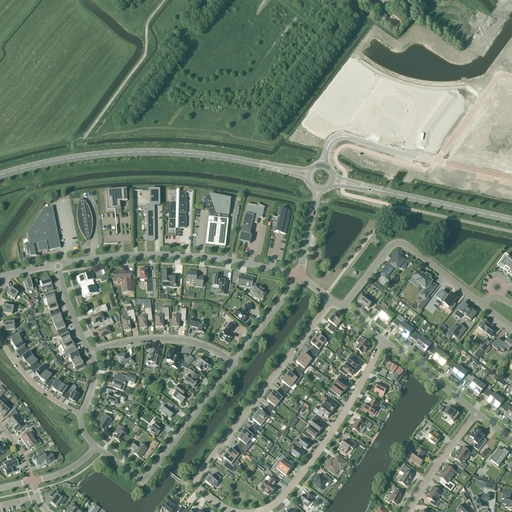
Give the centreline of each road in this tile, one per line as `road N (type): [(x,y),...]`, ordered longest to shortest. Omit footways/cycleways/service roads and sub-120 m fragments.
road 1 (residential): [(332,300),(196,477),(198,490),(230,511)]
road 2 (primary): [(0,175),(125,152),(265,165)]
road 3 (unclassified): [(298,276),(165,254),(57,264)]
road 4 (residential): [(260,511),(279,501),(337,427),(383,340)]
road 5 (residential): [(482,304),(400,242),(342,307)]
road 6 (track): [(164,0),(147,23),(145,55),(84,137)]
road 7 (residential): [(233,363),(180,339),(90,353)]
road 8 (unclassified): [(142,480),(233,363)]
road 9 (primary): [(511,219),(377,189)]
road 10 (residential): [(323,164),(328,145),(343,136),(435,161)]
road 11 (unknown): [(95,258),(93,210),(84,196),(63,204),(65,246)]
road 12 (residential): [(435,161),(499,75),(511,78)]
